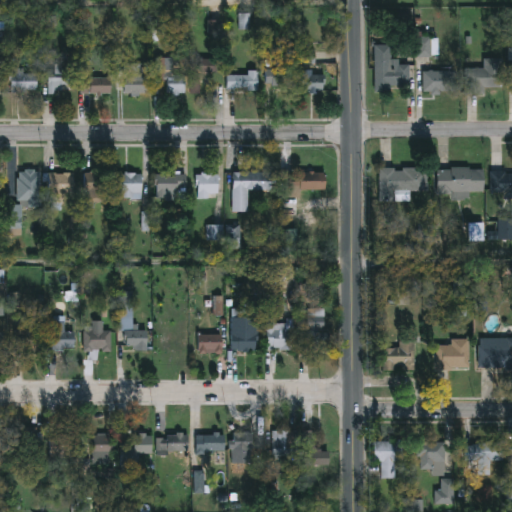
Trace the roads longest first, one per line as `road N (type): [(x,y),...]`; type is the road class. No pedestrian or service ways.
road 1 (tertiary): [(353,0),(355,511)]
road 2 (residential): [(355,391),(0,391)]
road 3 (residential): [(354,133),(0,132)]
road 4 (residential): [(354,133),(511,128)]
road 5 (residential): [(354,413),(511,410)]
